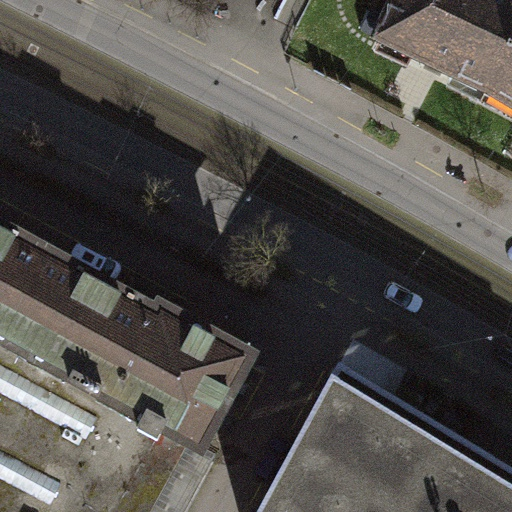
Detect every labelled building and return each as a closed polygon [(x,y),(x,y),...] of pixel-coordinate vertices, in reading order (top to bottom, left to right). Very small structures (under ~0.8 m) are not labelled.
[(511,0),(386,0),(367,40),(481,94),(511,36),(511,0)] [(511,36),(481,94),(511,112),(511,36)] [(149,318),(0,237),(0,511),(136,511),(177,437),(190,444),(237,358),(215,346),(223,331),(219,319),(195,306),(183,309),(175,325),(152,312),(149,318)] [(511,511),(511,476),(331,364),(250,511),(511,511)] [(177,437),(136,511),(175,511),(207,453),(190,444),(177,437)]
